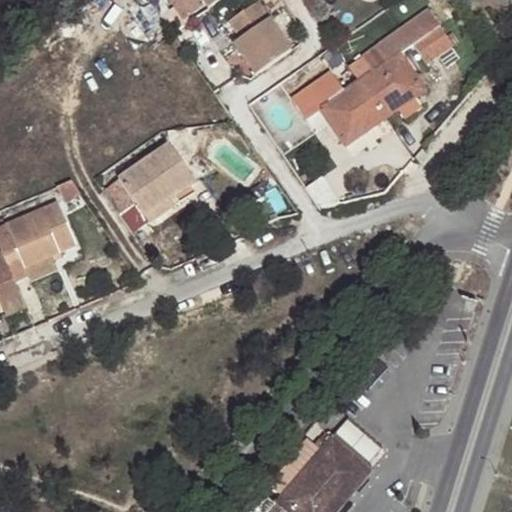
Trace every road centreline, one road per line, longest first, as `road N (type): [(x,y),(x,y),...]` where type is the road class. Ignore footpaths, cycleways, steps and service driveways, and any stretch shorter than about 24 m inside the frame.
road 1 (residential): [(417,204),(0,366)]
road 2 (unclassified): [(459,224),(209,511)]
road 3 (primary): [(511,281),(440,511)]
road 4 (primary): [(463,511),(511,358)]
road 5 (residential): [(417,204),(423,172),(490,96)]
